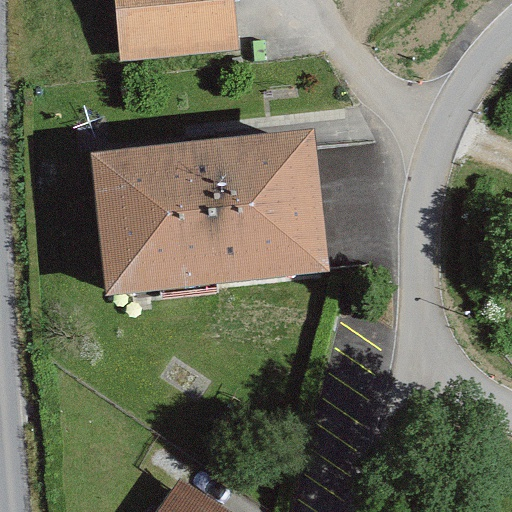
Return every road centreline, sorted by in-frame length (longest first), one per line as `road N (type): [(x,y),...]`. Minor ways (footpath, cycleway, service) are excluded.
road 1 (residential): [(427,371),(417,208),(439,136),(482,57),(511,33)]
road 2 (residential): [(361,511),(427,371)]
